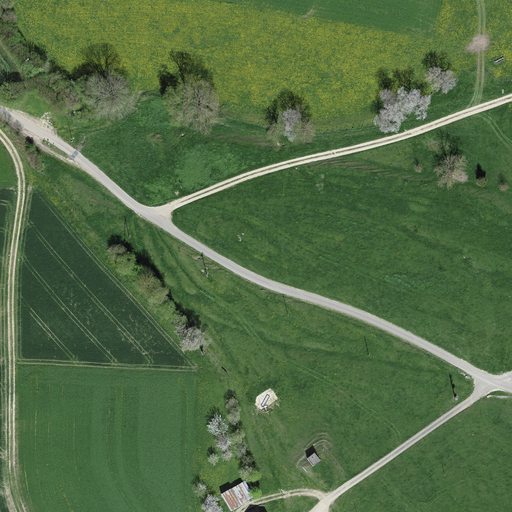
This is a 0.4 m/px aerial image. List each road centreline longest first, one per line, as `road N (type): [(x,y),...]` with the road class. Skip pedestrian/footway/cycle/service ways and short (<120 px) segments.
road 1 (track): [(74,155),(150,217),(246,275),(379,324),(511,389)]
road 2 (track): [(22,511),(12,462),(11,277),(20,173),(0,134)]
road 3 (track): [(511,97),(382,143),(262,172),(150,217)]
road 4 (track): [(328,498),(511,374)]
